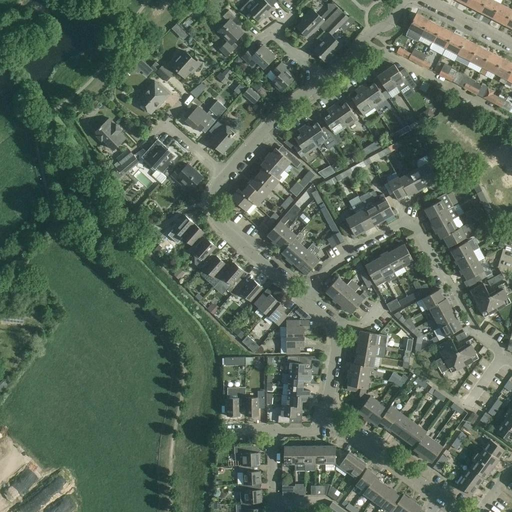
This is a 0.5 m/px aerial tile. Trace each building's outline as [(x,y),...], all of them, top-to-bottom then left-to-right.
[(275,0),(258,0),(253,5),(249,1),(241,10),(249,19),(252,16),(259,23),(273,8),(270,5),(275,0)] [(470,0),(468,6),(480,12),(486,0),(470,0)] [(500,4),(493,0),(486,0),(480,12),(492,18),(500,4)] [(334,22),(343,12),(334,4),(328,4),(328,10),(321,17),(325,21),(327,20),(331,24),(334,22)] [(511,10),(511,9),(500,4),(492,18),(504,25),(511,10)] [(317,28),(318,29),(325,21),(321,17),(312,9),(301,21),(302,22),(296,27),(307,38),(317,28)] [(236,17),(229,10),(222,16),(227,21),(217,31),(227,41),(219,49),(227,57),(238,46),(234,43),(244,33),(232,21),(236,17)] [(343,12),(334,22),(339,27),(348,18),(343,12)] [(406,34),(419,40),(421,35),(429,20),(416,14),(406,34)] [(441,27),(429,20),(421,35),(433,41),(441,27)] [(176,24),(172,28),(182,39),(186,35),(176,24)] [(454,33),(441,27),(433,41),(446,48),(454,33)] [(339,43),(330,33),(313,51),(325,62),(337,51),(334,48),(339,43)] [(466,39),(454,33),(446,48),(458,54),(466,39)] [(478,46),(466,39),(458,54),(470,61),(478,46)] [(263,45),(261,47),(257,51),(252,46),(241,57),(252,68),(257,62),(263,69),(275,57),(263,45)] [(483,67),(490,52),(478,46),(470,61),(483,67)] [(410,53),(399,48),(396,53),(407,58),(410,53)] [(421,66),(424,60),(427,55),(414,48),(409,59),(421,66)] [(196,61),(191,56),(184,51),(171,66),(185,78),(192,69),(194,71),(202,63),(198,59),(196,61)] [(503,59),(490,52),(483,67),(480,73),(485,75),(488,70),(495,73),(503,59)] [(136,72),(139,69),(146,75),(151,69),(138,57),(129,66),(136,72)] [(511,70),(511,63),(503,59),(495,73),(501,77),(499,81),(505,84),(507,80),(511,70)] [(424,60),(421,66),(428,69),(430,64),(424,60)] [(281,62),(274,70),(269,75),(274,80),(271,82),(281,92),(295,78),(288,70),(287,71),(285,69),(286,68),(281,62)] [(385,71),(396,86),(397,86),(400,91),(408,85),(411,89),(416,86),(404,68),(399,72),(394,64),(385,71)] [(172,75),(162,65),(156,72),(166,81),(172,75)] [(232,72),(227,68),(222,74),(227,78),(232,72)] [(445,78),(458,85),(463,74),(457,71),(457,72),(451,69),(449,73),(448,73),(445,78)] [(439,75),(445,78),(448,73),(441,70),(439,75)] [(388,92),(396,86),(385,71),(377,76),(388,92)] [(458,85),(470,91),(474,83),(476,80),(463,74),(458,85)] [(170,95),(162,88),(155,81),(142,94),(143,95),(137,101),(151,114),(160,105),(161,106),(170,95)] [(194,97),(205,88),(201,82),(190,91),(194,97)] [(360,87),(374,108),(386,100),(374,83),(368,87),(365,83),(360,87)] [(483,98),(488,88),(488,87),(482,84),(481,87),(474,83),(470,91),(483,98)] [(240,84),(234,90),(238,94),(244,88),(240,84)] [(363,115),(374,108),(360,87),(355,90),(358,95),(352,99),(363,115)] [(260,97),(249,88),(243,94),(254,104),(260,97)] [(494,91),(488,88),(483,98),(495,104),(497,99),(498,97),(493,94),(494,91)] [(495,104),(502,107),(504,102),(497,99),(495,104)] [(219,118),(227,108),(217,100),(209,109),(210,110),(206,114),(198,106),(193,111),(190,109),(184,116),(187,118),(185,120),(195,129),(196,128),(200,132),(202,130),(205,132),(218,117),(219,118)] [(332,107),(346,127),(357,119),(346,103),(340,107),(337,103),(332,107)] [(346,127),(332,107),(327,110),(330,114),(323,118),(328,125),(325,126),(337,143),(341,140),(337,134),(346,127)] [(122,130),(118,126),(116,124),(115,124),(109,118),(95,132),(97,134),(96,135),(102,141),(103,140),(113,150),(126,138),(120,132),(122,130)] [(214,136),(211,139),(209,142),(223,153),(234,140),(232,137),(232,136),(235,132),(236,132),(225,122),(222,125),(218,121),(209,131),(214,136)] [(308,123),(303,127),(310,136),(317,147),(324,142),(328,149),(336,144),(324,127),(322,129),(317,123),(311,127),(308,123)] [(408,125),(393,134),(395,138),(411,130),(408,126),(408,125)] [(285,141),(284,142),(292,149),(307,162),(308,161),(304,155),(306,154),(306,155),(317,147),(310,136),(303,127),(298,130),(301,134),(295,138),(297,142),(294,144),(290,138),(285,142),(285,141)] [(408,145),(418,139),(414,133),(404,138),(408,145)] [(157,139),(141,157),(155,169),(156,168),(162,173),(166,177),(172,171),(167,167),(172,162),(170,161),(175,156),(168,149),(167,150),(165,148),(166,147),(157,139)] [(367,146),(363,149),(366,155),(371,152),(367,146)] [(268,157),(284,171),(291,162),(297,167),(301,162),(289,152),(285,157),(276,148),(268,157)] [(128,149),(116,159),(118,161),(121,165),(133,155),(128,149)] [(369,158),(372,163),(386,155),(383,150),(369,158)] [(133,155),(121,165),(117,168),(123,175),(139,162),(133,155)] [(346,159),(350,164),(357,160),(355,156),(350,159),(349,157),(346,159)] [(284,171),(268,157),(261,165),(264,168),(276,179),(284,171)] [(428,162),(418,168),(427,185),(437,179),(428,162)] [(182,181),(192,189),(203,177),(188,164),(181,171),(177,168),(171,175),(180,183),(182,181)] [(279,181),(276,179),(264,168),(256,176),(272,189),(279,181)] [(427,185),(418,168),(408,173),(418,190),(427,185)] [(298,183),(303,188),(315,174),(310,170),(298,183)] [(348,176),(345,171),(340,174),(342,179),(348,176)] [(401,197),(407,193),(399,178),(398,176),(397,177),(395,173),(388,177),(387,179),(387,180),(388,182),(398,201),(402,199),(401,197)] [(418,190),(408,173),(399,178),(407,193),(408,195),(418,190)] [(272,189),(256,176),(249,184),(264,198),(272,189)] [(339,183),(335,176),(325,182),(328,187),(334,184),(333,182),(335,181),(336,184),(339,183)] [(477,193),(482,191),(475,177),(468,181),(472,189),(474,188),(477,193)] [(296,196),(303,188),(298,183),(296,182),(289,190),(296,196)] [(264,198),(249,184),(242,193),(253,203),(257,206),(264,198)] [(246,211),(253,203),(242,193),(238,189),(229,200),(232,203),(234,201),(246,211)] [(370,193),(371,196),(384,220),(397,213),(395,209),(392,210),(383,193),(377,196),(374,190),(370,193)] [(477,193),(482,203),(487,200),(482,191),(477,193)] [(425,209),(430,219),(453,206),(452,205),(458,202),(452,192),(447,195),(446,193),(435,199),(437,202),(425,209)] [(285,201),(289,204),(293,199),(289,196),(285,201)] [(375,225),(384,220),(371,196),(367,199),(371,205),(365,208),(375,225)] [(482,203),(487,213),(492,211),(487,200),(482,203)] [(356,213),(365,230),(375,225),(365,208),(362,201),(352,207),(356,213)] [(267,235),(276,243),(288,228),(284,225),(289,219),(292,221),(300,209),(295,204),(267,235)] [(326,219),(330,216),(325,206),(321,208),(320,209),(326,219)] [(458,216),(453,206),(430,219),(435,229),(453,219),(458,216)] [(355,236),(365,230),(356,213),(350,216),(348,211),(340,215),(343,221),(346,219),(355,236)] [(498,222),(492,211),(487,213),(486,214),(492,226),(498,222)] [(275,213),(270,218),(274,221),(279,216),(275,213)] [(173,229),(183,238),(195,224),(185,215),(173,229)] [(326,219),(332,230),(337,227),(330,216),(326,219)] [(264,233),(274,221),(270,218),(266,222),(265,221),(259,229),(264,233)] [(443,237),(458,229),(453,219),(435,229),(441,238),(443,237)] [(346,222),(341,225),(347,235),(352,233),(346,222)] [(469,223),(458,229),(443,237),(449,247),(466,238),(464,233),(472,229),(469,223)] [(192,254),(194,252),(202,244),(197,240),(204,232),(195,224),(183,238),(192,246),(188,250),(192,254)] [(344,241),(337,227),(332,230),(334,234),(332,235),(338,245),(344,241)] [(284,250),(294,238),(297,236),(288,228),(276,243),(284,250)] [(294,238),(284,250),(282,253),(290,260),(302,245),(300,243),(304,235),(300,232),(297,236),(294,238)] [(204,270),(204,269),(213,258),(209,255),(216,247),(206,239),(202,244),(194,252),(198,256),(194,261),(204,270)] [(332,259),(350,250),(345,241),(327,251),(332,259)] [(451,250),(456,260),(473,251),(468,241),(451,250)] [(290,260),(298,267),(316,246),(312,243),(307,249),(302,245),(290,260)] [(395,249),(404,266),(413,261),(404,244),(395,249)] [(162,247),(159,245),(153,252),(156,254),(162,247)] [(320,250),(316,246),(298,267),(309,277),(312,273),(310,271),(319,260),(315,256),(320,250)] [(473,251),(456,260),(461,270),(479,260),(484,257),(479,248),(473,251)] [(394,272),(404,266),(395,249),(385,255),(394,272)] [(394,272),(385,255),(375,260),(387,282),(396,277),(393,272),(394,272)] [(214,286),(218,282),(223,276),(219,272),(226,264),(216,256),(213,258),(204,269),(208,273),(204,278),(214,286)] [(386,281),(387,282),(375,260),(365,265),(376,286),(386,281)] [(487,276),(479,260),(461,270),(467,280),(473,277),(476,282),(487,276)] [(232,294),(242,283),(237,279),(244,272),(234,263),(223,276),(218,282),(232,294)] [(174,274),(174,275),(179,279),(184,274),(179,270),(174,274)] [(504,278),(501,273),(487,281),(490,286),(504,278)] [(323,290),(334,299),(347,285),(336,275),(323,290)] [(242,283),(232,294),(236,298),(240,294),(250,302),(262,288),(253,279),(246,287),(242,283)] [(413,284),(417,292),(419,296),(429,291),(426,284),(420,287),(418,284),(417,284),(416,282),(413,284)] [(497,286),(498,289),(489,294),(483,283),(469,291),(484,317),(511,303),(501,284),(497,286)] [(343,306),(355,292),(347,285),(334,299),(343,306)] [(427,309),(429,308),(444,300),(441,293),(443,292),(441,289),(422,299),(427,309)] [(360,296),(355,292),(343,306),(351,314),(361,302),(363,303),(369,296),(363,292),(360,296)] [(417,292),(408,297),(410,301),(419,296),(417,292)] [(254,311),(261,317),(264,314),(266,315),(278,301),(270,294),(267,297),(263,294),(253,304),(257,308),(254,311)] [(408,297),(398,302),(400,307),(410,301),(408,297)] [(390,312),(400,307),(398,302),(396,299),(386,304),(390,312)] [(446,299),(444,300),(429,308),(434,318),(451,309),(446,299)] [(286,308),(278,301),(266,315),(278,326),(287,315),(283,311),(286,308)] [(451,309),(434,318),(435,318),(431,320),(436,329),(440,327),(457,318),(451,309)] [(403,324),(407,319),(402,315),(399,319),(403,324)] [(407,319),(403,324),(411,330),(416,328),(410,317),(407,319)] [(462,328),(457,318),(440,327),(445,337),(462,328)] [(287,338),(304,337),(304,326),(300,326),(300,320),(286,320),(287,338)] [(398,326),(394,329),(399,337),(404,334),(398,326)] [(417,337),(423,335),(416,328),(411,330),(417,337)] [(358,342),(377,346),(379,334),(360,331),(358,342)] [(464,331),(455,336),(458,341),(467,337),(464,331)] [(423,335),(417,337),(414,354),(420,351),(423,335)] [(247,336),(242,342),(248,347),(253,341),(247,336)] [(304,347),(304,337),(287,338),(287,353),(300,353),(300,347),(304,347)] [(469,340),(465,342),(467,344),(457,350),(451,339),(437,347),(452,373),(479,358),(469,340)] [(377,346),(358,342),(356,353),(375,356),(377,346)] [(375,356),(356,353),(354,364),(370,367),(373,367),(375,356)] [(245,357),(225,358),(226,365),(245,365),(245,357)] [(290,363),(289,374),(311,375),(311,369),(304,368),(305,363),(298,363),(299,357),(288,357),(287,363),(290,363)] [(443,365),(440,358),(435,361),(438,367),(443,365)] [(368,377),(370,367),(354,364),(351,364),(349,374),(351,374),(368,377),(369,377),(368,377)] [(311,375),(289,374),(288,385),(303,386),(304,380),(311,381),(311,375)] [(367,388),(368,377),(351,374),(350,377),(349,377),(347,389),(354,391),(354,390),(360,391),(359,395),(365,392),(366,388),(367,388)] [(405,383),(408,378),(403,375),(400,380),(397,378),(394,382),(399,386),(402,382),(405,383)] [(420,385),(423,380),(418,377),(415,381),(420,385)] [(428,384),(423,380),(420,385),(425,388),(428,384)] [(303,386),(288,385),(287,396),(309,397),(310,390),(303,390),(303,386)] [(227,398),(227,416),(240,416),(240,406),(245,406),(245,387),(227,387),(227,398)] [(438,397),(441,393),(436,389),(433,394),(438,397)] [(257,398),(245,398),(245,406),(245,416),(258,416),(258,408),(264,408),(264,391),(257,391),(257,398)] [(446,397),(441,393),(438,397),(443,401),(446,397)] [(369,397),(366,394),(360,397),(363,399),(359,404),(355,409),(365,417),(366,416),(368,417),(367,419),(377,425),(380,421),(387,410),(379,403),(370,396),(369,397)] [(287,396),(286,406),(302,407),(302,402),(309,402),(309,397),(287,396)] [(492,406),(498,410),(503,403),(497,399),(492,406)] [(304,407),(302,407),(286,406),(281,405),(281,416),(278,416),(278,422),(289,423),(290,417),(296,417),(296,412),(303,413),(304,407)] [(380,421),(415,447),(425,434),(427,432),(390,405),(387,410),(380,421)] [(493,416),(498,410),(492,406),(488,412),(493,416)] [(506,417),(502,423),(511,430),(511,409),(511,410),(509,408),(504,416),(506,417)] [(473,412),(471,415),(467,420),(472,423),(478,416),(473,412)] [(486,413),(483,417),(489,421),(491,417),(486,413)] [(511,439),(511,431),(501,424),(496,432),(510,442),(511,439)] [(443,447),(425,434),(415,447),(413,449),(432,462),(443,447)] [(460,444),(465,439),(459,435),(455,440),(460,444)] [(504,450),(490,439),(484,448),(498,459),(504,450)] [(457,449),(460,444),(455,440),(452,445),(457,449)] [(243,460),(243,466),(250,465),(260,465),(259,452),(249,453),(249,446),(234,447),(234,455),(235,455),(235,460),(243,460)] [(284,464),(295,464),(294,446),(284,446),(284,464)] [(295,470),(305,470),(305,446),(294,446),(295,464),(295,470)] [(315,463),(315,446),(305,446),(305,470),(315,470),(315,463)] [(315,463),(325,463),(325,446),(315,446),(315,463)] [(335,463),(335,464),(336,460),(343,451),(340,449),(335,449),(335,446),(325,446),(325,463),(335,463)] [(498,459),(484,448),(479,454),(477,453),(472,460),(474,462),(470,467),(484,478),(485,478),(489,473),(492,475),(498,467),(495,465),(499,459),(498,459)] [(348,472),(358,458),(350,451),(347,455),(343,451),(336,460),(335,464),(348,472)] [(437,461),(443,465),(448,459),(442,455),(437,461)] [(358,458),(348,472),(356,478),(366,464),(358,458)] [(443,465),(437,461),(433,467),(439,472),(443,465)] [(251,484),(261,484),(260,471),(250,471),(250,465),(243,466),(239,466),(239,473),(243,473),(244,484),(244,485),(251,484)] [(470,467),(464,476),(478,486),(484,478),(470,467)] [(356,484),(365,491),(375,478),(376,476),(367,469),(356,484)] [(478,486),(464,476),(457,485),(471,495),(478,486)] [(372,500),(383,484),(375,478),(365,491),(363,494),(372,500)] [(251,490),(251,484),(244,485),(244,484),(240,484),(241,503),(245,503),(252,503),(262,502),(261,490),(251,490)] [(305,484),(295,484),(295,486),(288,486),(288,484),(282,484),(282,495),(305,495),(305,484)] [(324,485),(324,494),(327,494),(338,503),(344,495),(341,493),(339,496),(334,493),(337,489),(331,486),(331,484),(324,484),(324,485)] [(381,506),(392,491),(383,484),(372,500),(381,506)] [(324,485),(315,486),(316,495),(324,494),(324,485)] [(388,511),(390,511),(392,510),(401,497),(392,491),(381,506),(388,511)] [(394,511),(404,511),(412,501),(403,494),(401,497),(392,510),(394,511)] [(412,501),(404,511),(418,511),(422,507),(412,501)] [(262,511),(262,508),(252,509),(252,503),(245,503),(241,503),(241,511),(262,511)] [(350,511),(354,507),(349,503),(345,507),(350,511)]
